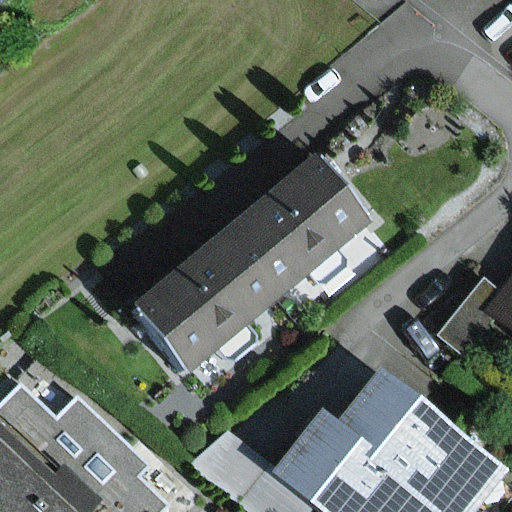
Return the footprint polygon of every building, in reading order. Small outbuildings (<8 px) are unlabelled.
[(269,291),(361,218),(312,157),(220,231),(269,291)] [(177,365),(269,291),(220,231),(128,304),(177,365)] [(336,428),(433,507),(439,511),(453,511),(490,467),(379,377),(336,428)] [(98,511),(4,413),(0,416),(0,511),(98,511)] [(333,511),(428,511),(433,507),(336,428),(327,420),(284,472),(333,511)]
